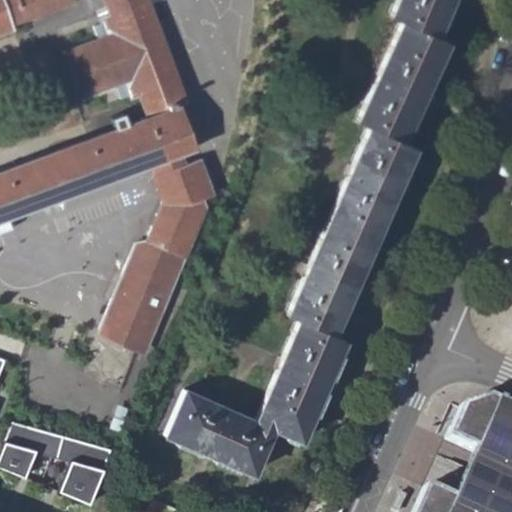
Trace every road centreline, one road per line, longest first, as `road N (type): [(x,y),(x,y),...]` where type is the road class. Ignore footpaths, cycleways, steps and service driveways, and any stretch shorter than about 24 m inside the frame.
road 1 (tertiary): [(426,339),(511,120)]
road 2 (tertiary): [(353,511),(426,339)]
